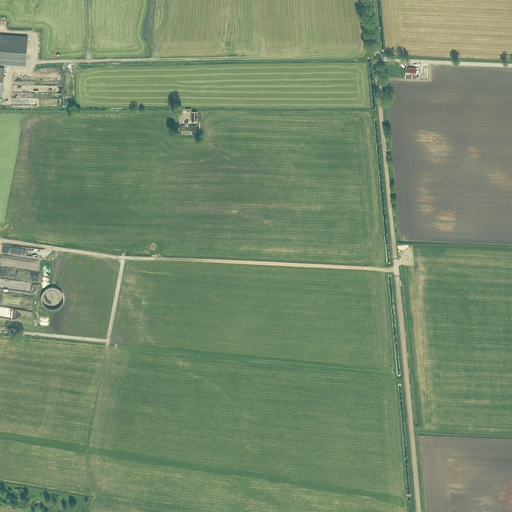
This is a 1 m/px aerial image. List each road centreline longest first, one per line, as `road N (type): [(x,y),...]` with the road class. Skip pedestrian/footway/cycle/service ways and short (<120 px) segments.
road 1 (unclassified): [(395,269),(369,0)]
road 2 (track): [(417,511),(395,269)]
